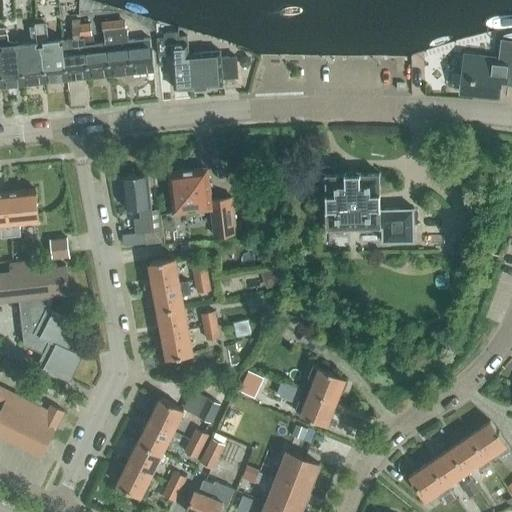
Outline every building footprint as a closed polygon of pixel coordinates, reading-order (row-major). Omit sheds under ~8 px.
[(71,20),(73,38),(62,39),(63,48),(67,80),(88,78),(84,45),(83,45),(82,37),(80,37),(78,25),(80,24),(79,19),(71,20)] [(119,20),(101,22),(102,34),(104,34),(126,32),(125,22),(119,20)] [(41,50),(45,82),(67,80),(63,48),(62,39),(62,37),(48,38),(46,21),(36,22),(37,28),(38,28),(41,50)] [(80,37),(82,37),(92,35),(90,23),(80,24),(78,25),(80,37)] [(23,85),(45,82),(41,50),(38,28),(37,28),(36,28),(35,25),(30,26),(31,42),(20,43),(20,44),(21,52),(20,52),(23,85)] [(21,52),(20,44),(8,45),(6,27),(0,27),(0,68),(2,87),(23,85),(20,52),(21,52)] [(126,32),(104,34),(105,43),(106,43),(110,75),(131,73),(128,41),(128,40),(127,31),(126,32)] [(188,53),(188,43),(187,35),(178,36),(178,32),(164,33),(165,38),(157,39),(158,56),(172,54),(174,89),(192,87),(191,70),(189,70),(188,53)] [(93,35),(92,35),(82,37),(83,45),(84,45),(88,78),(110,75),(106,43),(105,43),(94,44),(93,35)] [(128,41),(131,73),(154,70),(150,38),(128,40),(128,41)] [(464,54),(462,75),(452,74),(450,89),(460,90),(460,91),(499,95),(500,84),(511,85),(511,40),(501,39),(499,58),(464,54)] [(191,70),(192,87),(223,85),(222,78),(235,77),(234,57),(221,58),(220,51),(188,53),(189,70),(191,70)] [(406,80),(406,71),(398,70),(397,79),(406,80)] [(238,234),(234,197),(211,199),(207,171),(204,168),(168,172),(173,213),(212,208),(215,237),(238,234)] [(414,208),(412,208),(398,208),(380,208),(379,173),(360,174),(360,172),(345,173),(345,174),(326,175),(327,227),(381,226),(382,241),(413,240),(413,225),(414,225),(414,208)] [(153,230),(147,174),(122,177),(126,208),(139,207),(140,218),(134,219),(136,232),(153,230)] [(35,189),(6,192),(10,236),(20,235),(19,223),(38,221),(35,189)] [(0,192),(0,228),(1,237),(10,236),(6,192),(0,192)] [(153,230),(143,231),(145,245),(162,243),(159,210),(151,211),(153,230)] [(71,256),(68,238),(49,241),(52,258),(71,256)] [(153,284),(178,280),(174,257),(149,262),(153,284)] [(37,269),(36,260),(10,263),(11,271),(0,272),(0,301),(19,299),(23,344),(42,353),(36,364),(70,381),(82,355),(66,348),(79,323),(48,308),(51,302),(50,295),(69,293),(65,265),(37,269)] [(195,279),(207,277),(205,263),(192,266),(195,279)] [(207,277),(195,279),(197,292),(210,289),(207,277)] [(158,310),(183,305),(181,295),(190,293),(187,280),(179,281),(178,280),(153,284),(158,310)] [(163,334),(188,329),(183,305),(158,310),(163,334)] [(204,326),(216,323),(214,311),(201,313),(204,326)] [(216,323),(204,326),(206,339),(219,336),(216,323)] [(188,329),(163,334),(167,358),(181,355),(183,364),(202,361),(201,352),(192,353),(188,329)] [(319,356),(326,347),(303,329),(296,337),(319,356)] [(309,376),(314,378),(309,390),(336,401),(345,378),(313,365),(309,376)] [(239,390),(254,397),(263,378),(248,370),(239,390)] [(48,410),(0,385),(0,402),(3,403),(0,408),(0,434),(41,456),(64,411),(51,404),(48,410)] [(336,401),(309,390),(304,403),(299,401),(295,411),(327,424),(336,401)] [(149,419),(172,430),(183,408),(160,397),(149,419)] [(220,403),(208,397),(198,416),(211,422),(220,403)] [(162,452),(172,430),(149,419),(139,440),(162,452)] [(470,434),(486,458),(497,450),(500,455),(509,449),(490,420),(470,434)] [(297,424),(292,435),(303,439),(307,428),(297,424)] [(190,438),(202,444),(207,434),(195,428),(190,438)] [(489,462),(486,458),(470,434),(450,447),(466,471),(477,464),(480,469),(489,462)] [(211,467),(223,443),(212,437),(200,462),(211,467)] [(196,456),(202,444),(190,438),(184,451),(196,456)] [(151,474),(162,452),(139,440),(128,462),(151,474)] [(469,476),(466,471),(450,447),(430,461),(446,485),(457,477),(460,482),(469,476)] [(286,450),(276,476),(309,489),(319,464),(286,450)] [(449,489),(446,485),(430,461),(409,475),(425,499),(437,491),(440,496),(449,489)] [(140,496),(151,474),(128,462),(117,484),(140,496)] [(246,465),(241,478),(253,482),(258,470),(246,465)] [(168,483),(180,489),(186,477),(174,471),(168,483)] [(293,511),(300,511),(309,489),(276,476),(266,501),(293,511)] [(461,484),(469,496),(479,490),(470,478),(461,484)] [(213,483),(203,479),(198,491),(195,489),(185,511),(187,511),(217,511),(221,503),(227,505),(234,488),(215,481),(213,483)] [(174,499),(180,489),(168,483),(163,494),(174,499)] [(449,489),(440,496),(445,503),(455,497),(449,489)] [(293,511),(266,501),(261,511),(293,511)]
